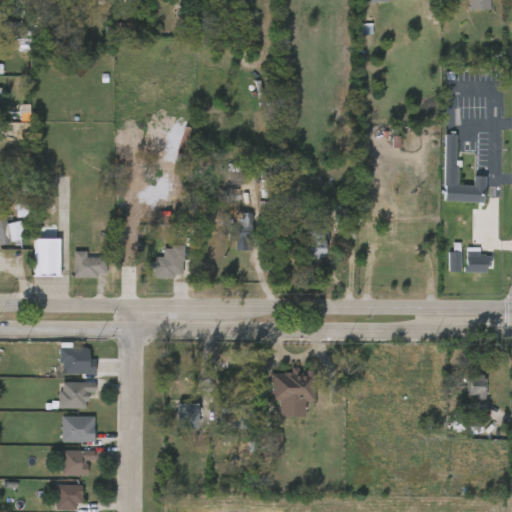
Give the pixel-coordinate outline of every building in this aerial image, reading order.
[(405,4),(405,0),(354,0),(355,13),(374,12),(373,5),(405,4)] [(476,20),(476,0),(454,0),(455,20),(476,20)] [(489,0),(489,8),(467,8),(467,0),(489,0)] [(1,36),(1,22),(15,22),(15,36),(1,36)] [(483,201),(442,200),(443,131),(455,131),(454,184),(472,184),(472,175),(483,175),(483,201)] [(470,213),(470,187),(459,187),(459,196),(442,196),(443,145),(431,145),(429,212),(470,213)] [(0,217),(6,216),(8,224),(19,221),(25,239),(0,245),(0,217)] [(222,261),(237,261),(238,224),(223,223),(222,261)] [(250,249),(233,249),(233,239),(229,239),(229,228),(250,228),(250,249)] [(305,229),(324,229),(324,257),(305,257),(305,229)] [(56,274),(33,274),(33,237),(56,237),(56,274)] [(311,269),(311,242),(294,242),(294,269),(311,269)] [(181,276),(151,276),(151,255),(161,255),(161,244),(181,244),(181,276)] [(86,249),(86,255),(104,255),(104,276),(72,276),(72,249),(86,249)] [(44,250),(20,250),(20,286),(44,286),(44,250)] [(446,271),(446,251),(459,251),(459,271),(446,271)] [(486,272),(464,272),(464,251),(486,251),(486,272)] [(59,288),(84,289),(84,285),(92,285),(92,268),(72,268),(72,262),(59,262),(59,288)] [(474,283),(474,266),(466,266),(466,262),(451,262),(450,283),(474,283)] [(435,283),(447,283),(446,263),(434,263),(435,283)] [(231,344),(231,351),(237,351),(237,373),(223,374),(223,368),(220,368),(219,353),(222,353),(222,344),(231,344)] [(86,348),(86,349),(90,349),(89,360),(96,360),(96,374),(62,374),(62,364),(60,364),(60,347),(86,348)] [(48,384),(80,384),(80,370),(74,370),(74,359),(45,358),(45,374),(48,374),(48,384)] [(299,368),(299,372),(305,373),(305,370),(315,370),(315,401),(306,402),(306,405),(281,405),(281,400),(272,400),(272,374),(292,373),(292,368),(299,368)] [(183,369),(183,394),(170,394),(170,387),(166,387),(166,370),(183,369)] [(485,377),(484,398),(473,398),(473,394),(465,394),(466,373),(482,374),(482,377),(485,377)] [(264,427),(290,427),(291,412),(298,412),(298,383),(284,382),(284,378),(276,378),(276,384),(257,384),(257,411),(265,411),(264,427)] [(86,409),(59,409),(59,392),(62,392),(62,382),(95,382),(95,393),(94,393),(94,396),(89,396),(89,402),(86,402),(86,409)] [(471,385),(458,385),(459,410),(471,409),(471,385)] [(72,418),(72,403),(80,403),(80,392),(45,393),(45,418),(72,418)] [(195,427),(176,427),(176,402),(195,402),(195,427)] [(254,430),(236,429),(236,405),(254,405),(254,430)] [(183,438),(183,414),(162,414),(161,438),(183,438)] [(94,417),(95,442),(61,442),(61,416),(94,417)] [(80,452),(79,426),(47,427),(47,452),(80,452)] [(282,458),(262,458),(262,433),(282,433),(282,458)] [(85,461),(85,464),(88,464),(88,477),(61,476),(62,451),(95,451),(94,461),(85,461)] [(74,485),(74,471),(80,472),(80,461),(47,461),(47,485),(74,485)] [(75,511),(56,511),(56,485),(83,486),(82,504),(76,504),(76,511),(75,511)] [(65,511),(66,495),(41,496),(41,511),(65,511)]
